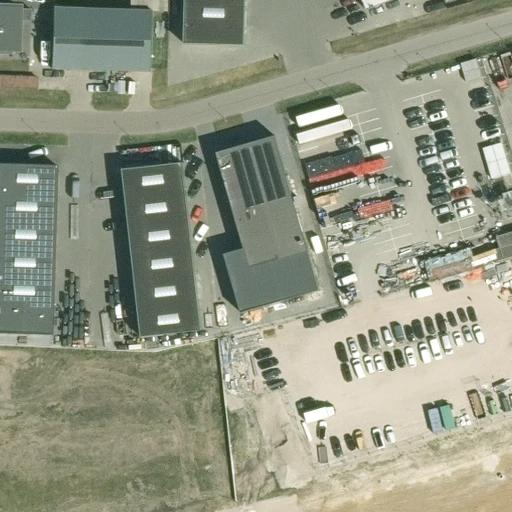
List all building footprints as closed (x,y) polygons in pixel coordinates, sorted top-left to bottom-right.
[(185,0),(184,45),(253,47),(254,0),(185,0)] [(363,0),(367,12),(397,0),(363,0)] [(18,52),(19,22),(31,22),(31,10),(19,10),(19,8),(0,7),(0,55),(11,55),(11,51),(18,52)] [(151,72),(153,12),(53,9),(51,69),(151,72)] [(276,137),(217,154),(245,251),(227,256),(243,314),(320,292),(309,253),(276,137)] [(0,333),(51,336),(57,167),(0,164),(0,333)] [(202,332),(183,164),(122,171),(141,339),(202,332)]
